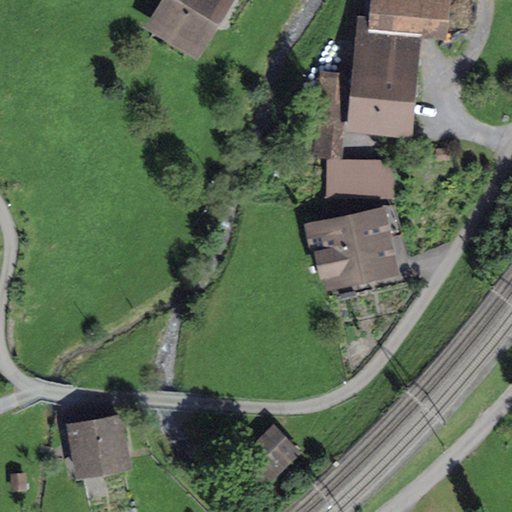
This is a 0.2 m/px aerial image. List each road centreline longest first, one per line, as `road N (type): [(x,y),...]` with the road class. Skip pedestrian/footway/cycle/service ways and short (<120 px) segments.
road 1 (residential): [(511,152),(403,329),(369,375),(333,403),(292,412),(32,393)]
road 2 (track): [(511,140),(451,134),(444,84),(485,0)]
